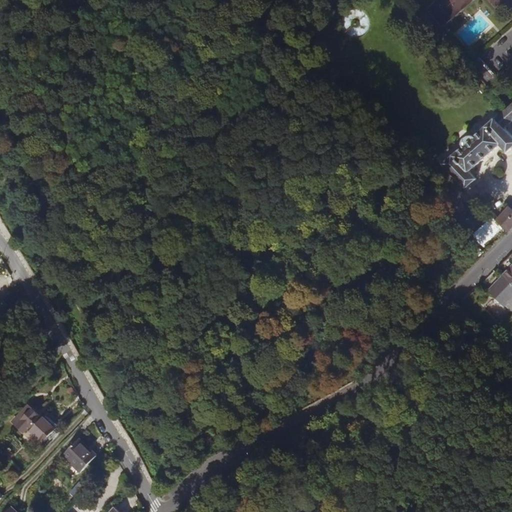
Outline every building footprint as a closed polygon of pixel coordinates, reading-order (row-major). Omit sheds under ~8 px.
[(437,0),(430,7),(444,23),(469,0),(437,0)] [(479,58),(470,66),(489,86),(498,78),(479,58)] [(464,148),(445,165),(467,189),(478,180),(471,172),(501,146),(508,153),(511,149),(511,136),(505,129),(511,122),(511,106),(476,137),(474,136),(472,136),(469,137),(466,139),(465,142),(464,144),(464,148)] [(498,221),(509,232),(511,229),(511,209),(509,207),(498,221)] [(511,311),(511,268),(489,292),(504,307),(506,306),(511,311)] [(476,289),(461,303),(491,334),(500,324),(485,309),(487,308),(479,300),(483,296),(476,289)] [(398,400),(389,408),(396,414),(401,419),(409,410),(398,400)] [(24,433),(29,429),(43,442),(56,428),(42,415),(41,416),(30,406),(21,415),(25,419),(17,426),(24,433)] [(396,414),(389,408),(386,411),(393,418),(396,414)] [(17,426),(25,419),(21,415),(13,422),(17,426)] [(80,439),(78,441),(90,451),(91,449),(80,439)] [(90,451),(78,441),(64,456),(82,472),(98,455),(91,449),(90,451)]
